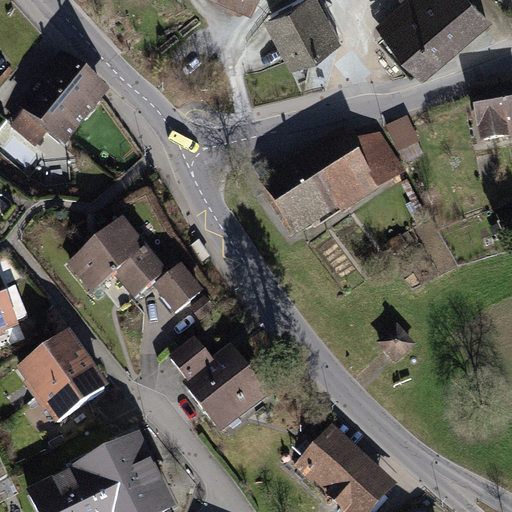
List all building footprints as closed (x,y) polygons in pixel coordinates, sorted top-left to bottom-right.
[(313,0),(296,0),(271,14),(295,60),(334,39),(313,0)] [(422,0),(423,1),(385,33),(405,58),(409,56),(422,73),(487,18),(472,0),(422,0)] [(67,63),(14,128),(36,146),(49,129),(64,140),(103,92),(67,63)] [(511,86),(476,94),(485,139),(511,133),(511,86)] [(0,136),(15,119),(1,107),(0,107),(0,136)] [(421,143),(407,117),(385,127),(397,154),(402,161),(424,151),(421,143)] [(378,136),(349,145),(377,187),(401,172),(378,136)] [(265,190),(291,229),(335,200),(341,210),(377,187),(349,145),(344,138),(265,190)] [(122,224),(72,265),(92,290),(101,283),(121,308),(163,274),(122,224)] [(214,262),(196,236),(186,243),(203,269),(214,262)] [(394,254),(406,246),(401,237),(389,244),(394,254)] [(181,270),(156,289),(176,314),(200,294),(181,270)] [(0,290),(0,332),(15,327),(0,290)] [(200,320),(212,310),(204,300),(192,310),(200,320)] [(381,344),(396,361),(412,346),(397,330),(381,344)] [(21,371),(40,397),(85,365),(67,339),(21,371)] [(193,388),(189,390),(215,425),(261,391),(232,351),(212,365),(195,342),(172,359),(193,388)] [(40,397),(58,423),(104,391),(85,365),(40,397)] [(327,438),(299,468),(343,510),(351,501),(362,511),(367,511),(386,492),(327,438)] [(75,474),(30,497),(37,511),(165,511),(170,510),(137,442),(75,473),(75,474)]
